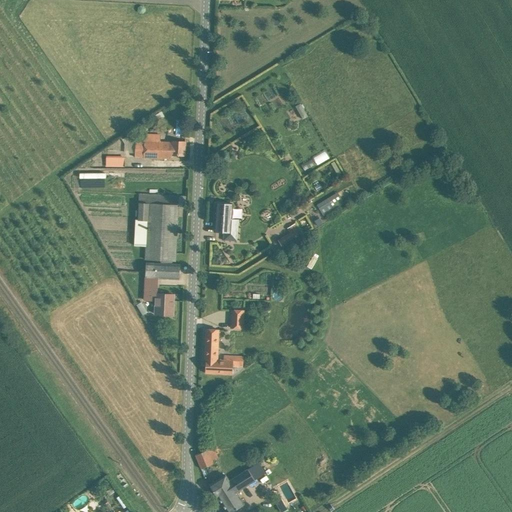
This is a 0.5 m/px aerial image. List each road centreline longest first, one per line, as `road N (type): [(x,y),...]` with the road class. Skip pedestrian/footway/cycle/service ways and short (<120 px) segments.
road 1 (tertiary): [(186,507),(208,0)]
road 2 (track): [(320,511),(511,383)]
